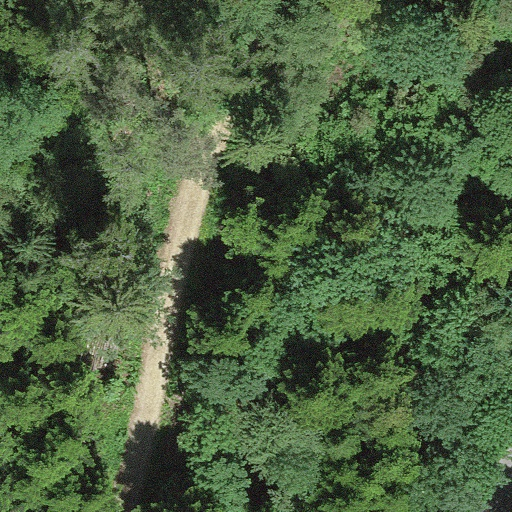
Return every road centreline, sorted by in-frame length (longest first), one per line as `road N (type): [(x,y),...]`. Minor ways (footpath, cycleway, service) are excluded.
road 1 (track): [(47,511),(235,0)]
road 2 (tertiary): [(511,390),(436,511)]
